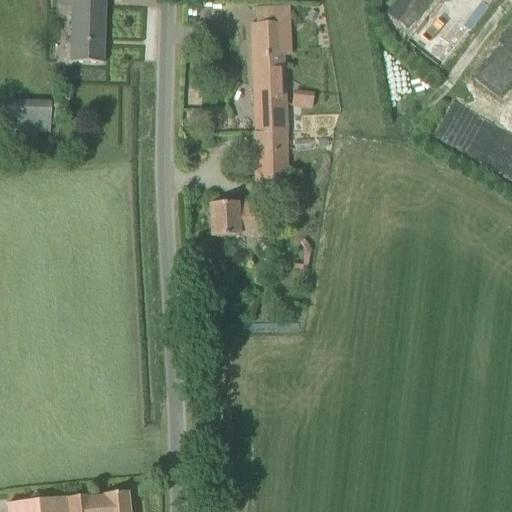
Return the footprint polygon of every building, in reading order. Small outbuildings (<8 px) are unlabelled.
[(104,0),(71,0),(70,63),(103,64),(104,0)] [(253,135),(286,134),(285,106),(282,25),(251,26),(253,135)] [(287,96),(287,107),(308,109),(309,97),(287,96)] [(0,131),(45,133),(46,102),(0,100),(0,131)] [(255,184),(287,183),(286,134),(253,135),(255,184)] [(237,206),(209,206),(209,239),(237,238),(261,238),(261,207),(237,206)] [(129,511),(127,494),(101,496),(101,497),(5,505),(6,511),(129,511)]
